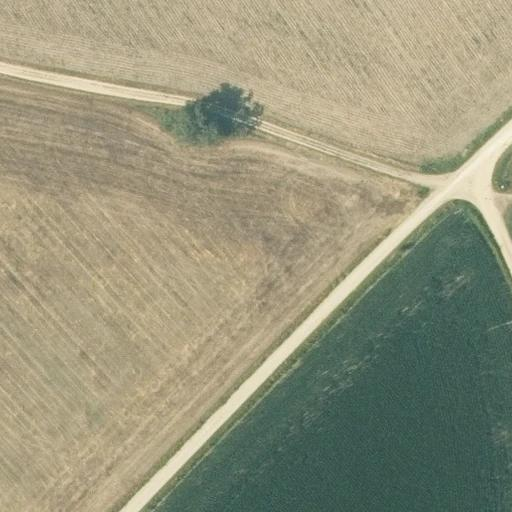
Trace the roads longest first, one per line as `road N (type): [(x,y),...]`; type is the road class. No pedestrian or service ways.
road 1 (track): [(511,139),(275,366),(145,511)]
road 2 (track): [(0,73),(449,187)]
